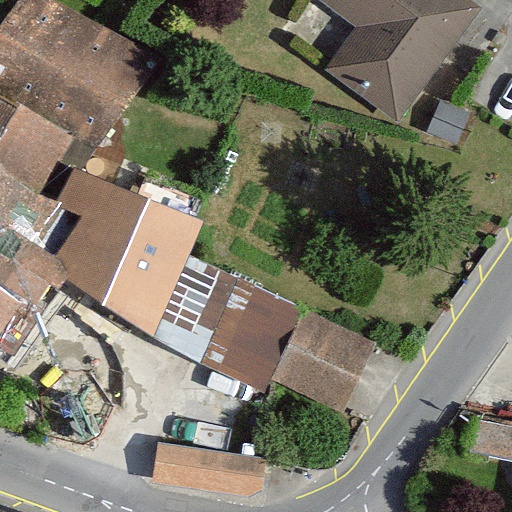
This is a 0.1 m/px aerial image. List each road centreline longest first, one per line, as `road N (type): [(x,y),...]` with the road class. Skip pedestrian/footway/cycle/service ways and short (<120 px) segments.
road 1 (tertiary): [(511,280),(397,452),(340,511)]
road 2 (residential): [(134,511),(0,464)]
